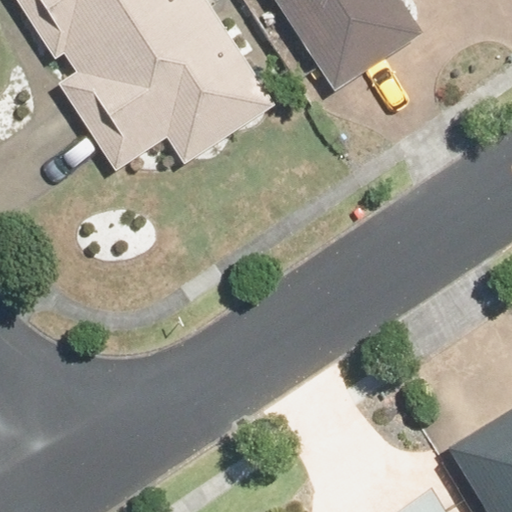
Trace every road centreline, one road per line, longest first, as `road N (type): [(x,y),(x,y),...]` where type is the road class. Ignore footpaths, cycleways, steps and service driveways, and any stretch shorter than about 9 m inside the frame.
road 1 (residential): [(75,463),(511,179)]
road 2 (residential): [(75,463),(0,349)]
